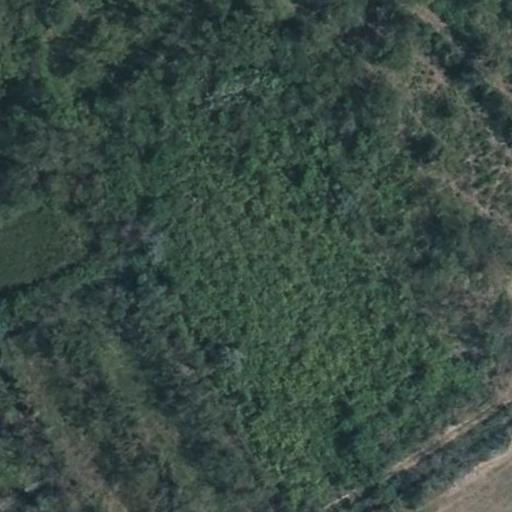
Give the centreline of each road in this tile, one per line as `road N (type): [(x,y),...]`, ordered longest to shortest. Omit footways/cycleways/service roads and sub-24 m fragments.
road 1 (track): [(511,398),(331,511)]
road 2 (track): [(405,0),(511,99)]
